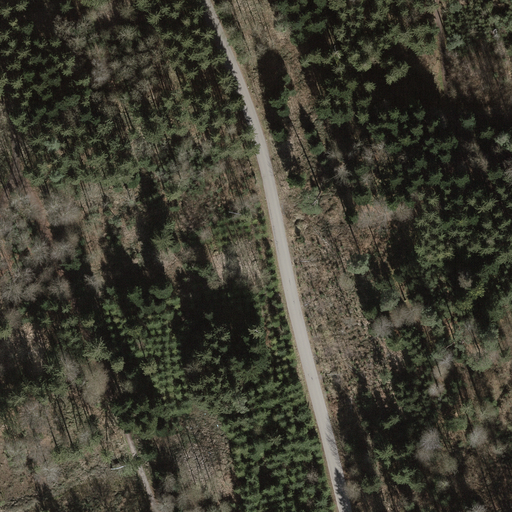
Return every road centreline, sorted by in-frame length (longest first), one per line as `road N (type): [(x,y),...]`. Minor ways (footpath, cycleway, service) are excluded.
road 1 (residential): [(343,511),(251,119),(202,0)]
road 2 (track): [(0,32),(20,162),(157,511)]
road 3 (track): [(511,218),(463,131),(434,0)]
